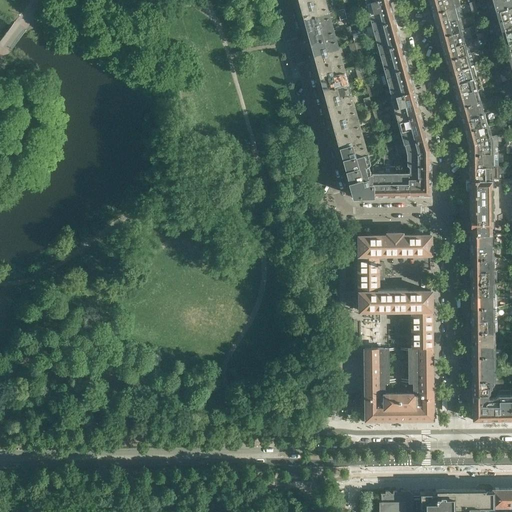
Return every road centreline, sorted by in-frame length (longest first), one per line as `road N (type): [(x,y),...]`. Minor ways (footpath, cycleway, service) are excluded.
road 1 (tertiary): [(0,465),(453,462)]
road 2 (tertiary): [(452,445),(0,454)]
road 3 (residential): [(283,0),(343,210),(451,206)]
road 4 (residential): [(452,445),(451,206)]
road 5 (residential): [(451,206),(449,145),(407,0)]
